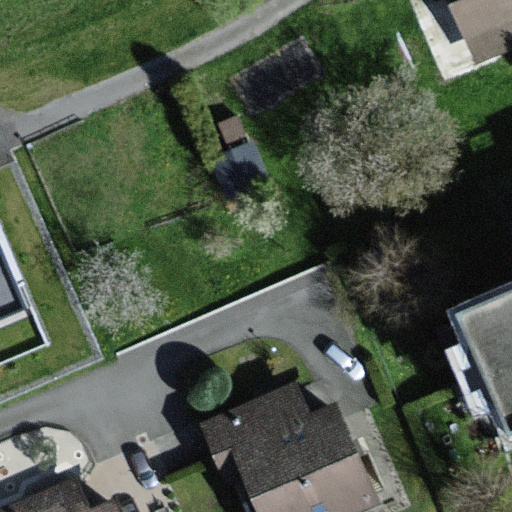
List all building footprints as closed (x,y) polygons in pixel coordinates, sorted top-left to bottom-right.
[(511,0),(448,0),(474,66),(511,50),(511,0)] [(0,237),(0,359),(43,343),(0,237)] [(511,298),(475,314),(511,407),(511,298)] [(302,384),(205,420),(229,483),(248,476),(261,511),(372,511),(385,508),(346,405),(314,417),(302,384)] [(77,476),(0,507),(0,511),(121,511),(117,501),(91,511),(77,476)]
